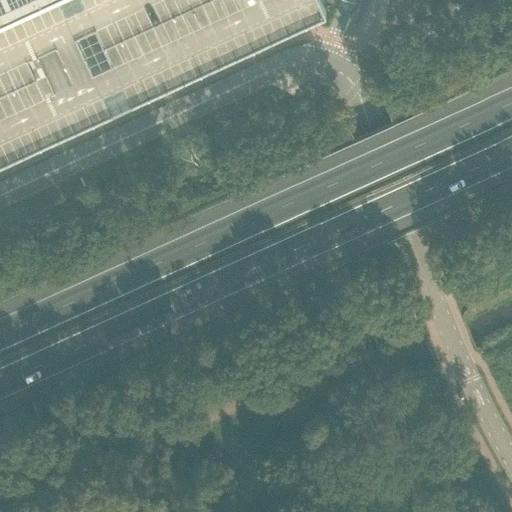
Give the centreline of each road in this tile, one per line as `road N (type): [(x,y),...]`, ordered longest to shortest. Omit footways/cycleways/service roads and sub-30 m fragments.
road 1 (motorway): [(0,382),(511,149)]
road 2 (motorway): [(511,102),(0,335)]
road 3 (track): [(0,511),(261,396),(435,300)]
road 4 (tertiary): [(511,461),(456,353),(354,86),(329,63)]
road 5 (tertiary): [(0,196),(281,67),(329,63)]
